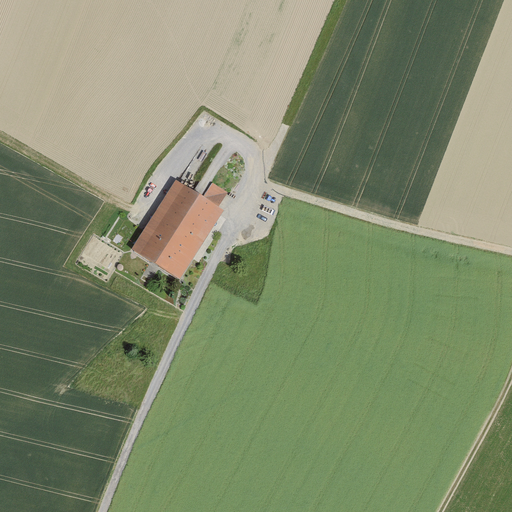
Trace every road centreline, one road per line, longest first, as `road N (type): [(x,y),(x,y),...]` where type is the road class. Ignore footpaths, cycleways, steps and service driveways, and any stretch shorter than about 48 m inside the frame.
road 1 (track): [(258,182),(511,241)]
road 2 (track): [(511,371),(437,511)]
